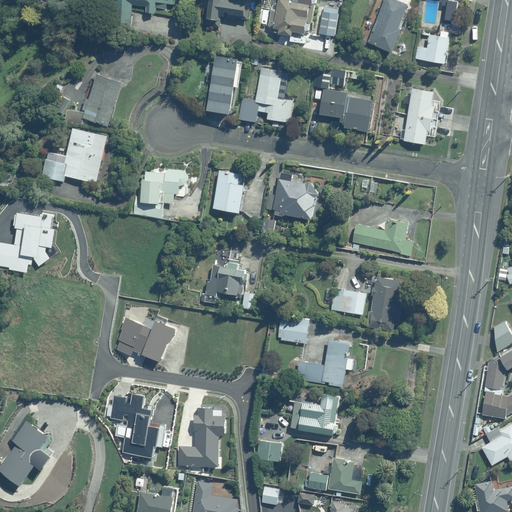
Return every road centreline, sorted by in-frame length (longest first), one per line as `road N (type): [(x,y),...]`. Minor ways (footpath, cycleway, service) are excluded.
road 1 (secondary): [(435,511),(482,177)]
road 2 (residential): [(153,127),(482,177)]
road 3 (residential): [(102,371),(243,400)]
